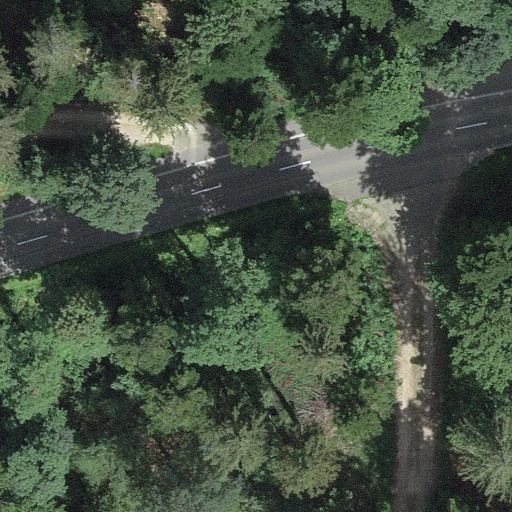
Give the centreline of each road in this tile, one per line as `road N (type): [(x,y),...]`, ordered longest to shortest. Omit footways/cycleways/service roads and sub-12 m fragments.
road 1 (unclassified): [(511,121),(314,160),(0,248)]
road 2 (track): [(405,141),(414,333),(405,511)]
road 3 (track): [(0,120),(119,125),(314,160)]
